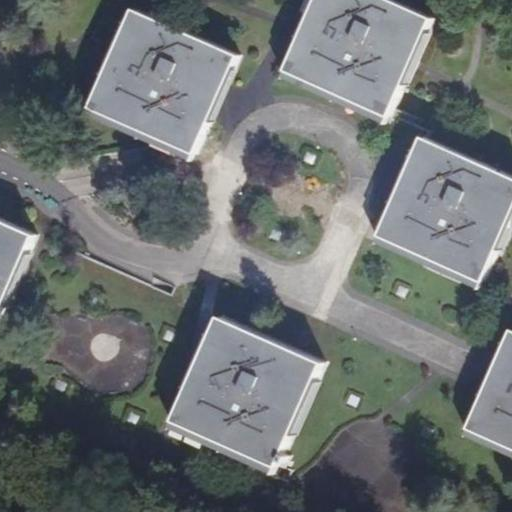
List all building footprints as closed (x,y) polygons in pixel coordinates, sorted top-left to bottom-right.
[(437,22),(386,0),(324,0),(292,72),(395,119),(437,22)] [(244,60),(140,14),(98,110),(201,157),(244,60)] [(511,241),(511,180),(432,145),(389,241),(492,286),(511,241)] [(0,327),(41,238),(0,219),(0,327)] [(329,359),(227,313),(181,416),(284,462),(329,359)] [(511,347),(478,424),(511,438),(511,347)]
